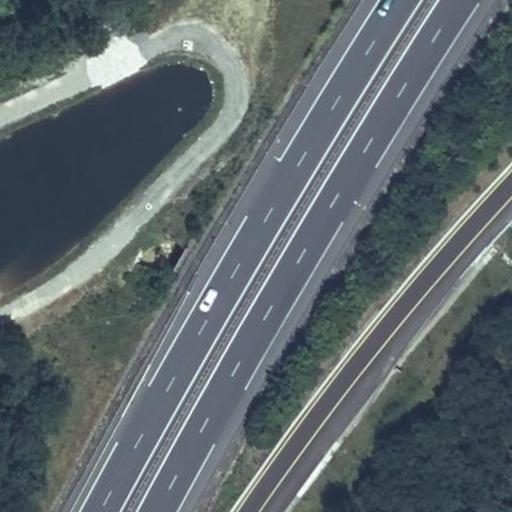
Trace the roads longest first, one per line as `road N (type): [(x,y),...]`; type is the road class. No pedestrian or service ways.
road 1 (motorway): [(156,511),(228,378),(459,0)]
road 2 (motorway): [(401,0),(246,250),(100,511)]
road 3 (motorway): [(253,511),(379,345),(511,189)]
